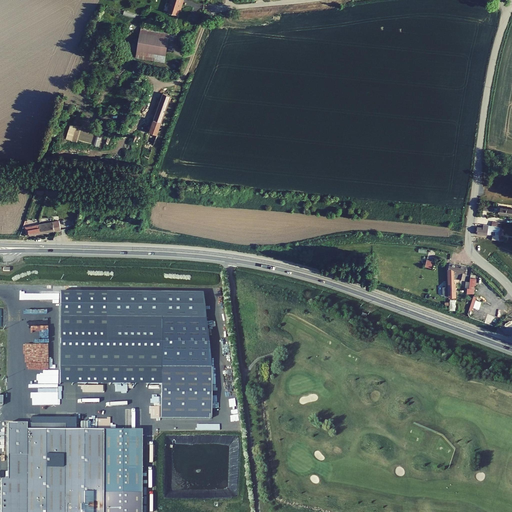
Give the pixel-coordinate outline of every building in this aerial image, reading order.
[(169,0),(168,5),(178,8),(180,0),(169,0)] [(140,25),(136,50),(164,55),(168,30),(159,29),(140,25)] [(157,134),(159,130),(171,96),(163,93),(151,127),(150,132),(157,134)] [(76,124),(71,140),(76,141),(81,126),(76,124)] [(50,217),(40,219),(41,227),(54,224),(52,214),(49,215),(50,217)] [(26,221),(27,230),(41,227),(40,219),(32,220),(31,218),(28,219),(28,221),(26,221)] [(495,229),(494,234),(502,236),(504,222),(500,222),(493,220),(487,220),(486,223),(481,222),(479,228),(490,230),(490,228),(495,229)] [(453,255),(454,291),(462,291),(461,269),(466,269),(466,275),(470,275),(469,258),(453,255)] [(426,258),(424,266),(431,268),(433,260),(426,258)] [(203,293),(60,293),(59,384),(160,384),(160,419),(210,419),(211,368),(203,293)] [(0,480),(0,511),(102,511),(102,430),(25,430),(25,424),(7,424),(7,455),(25,455),(25,480),(7,480),(0,480)] [(140,511),(141,430),(102,430),(102,511),(140,511)] [(25,455),(7,455),(7,480),(25,480),(25,455)]
